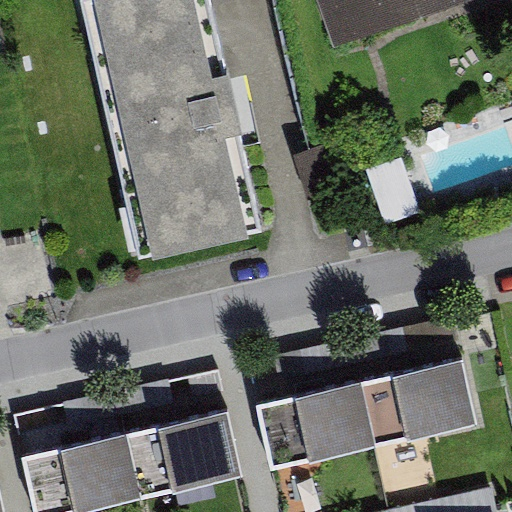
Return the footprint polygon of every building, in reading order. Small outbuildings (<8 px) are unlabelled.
[(222,0),(98,0),(92,2),(151,259),(275,230),(222,0)] [(483,0),(328,0),(345,48),(483,0)] [(0,132),(0,228),(22,224),(0,132)] [(343,380),(338,347),(281,355),(286,388),(343,380)] [(474,359),(270,402),(285,470),(488,426),(474,359)] [(71,427),(229,412),(225,372),(67,388),(71,427)] [(244,411),(37,455),(49,511),(115,511),(259,481),(244,411)] [(14,511),(5,464),(0,465),(0,511),(14,511)]
